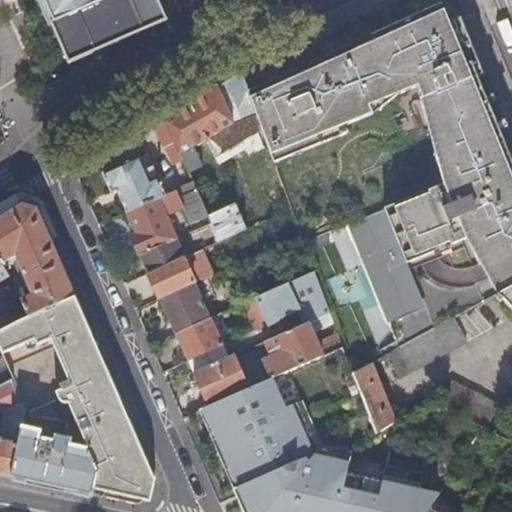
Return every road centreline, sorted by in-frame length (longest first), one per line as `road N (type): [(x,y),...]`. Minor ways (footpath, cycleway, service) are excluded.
road 1 (residential): [(190,511),(38,140)]
road 2 (residential): [(38,140),(88,107),(321,0)]
